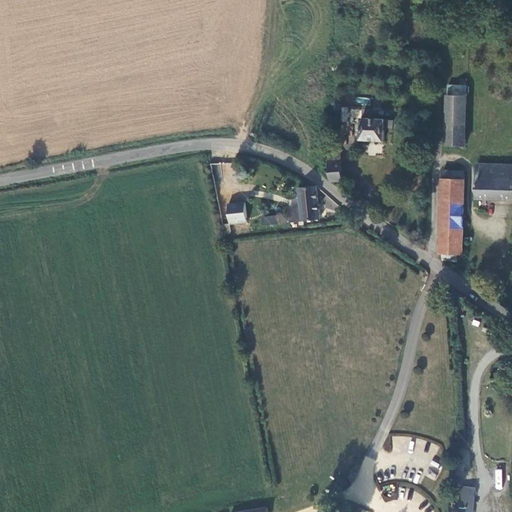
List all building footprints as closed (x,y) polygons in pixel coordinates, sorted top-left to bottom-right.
[(511,84),(511,63),(484,54),(476,77),(510,89),(511,84)] [(449,83),(448,94),(465,95),(466,84),(449,83)] [(464,145),(465,95),(448,94),(447,113),(446,144),(464,145)] [(385,130),(389,130),(392,130),(392,123),(389,123),(362,121),(361,142),(384,143),(385,130)] [(511,150),(478,148),(477,163),(511,165),(511,150)] [(342,151),(329,151),(329,163),(341,163),(342,151)] [(341,163),(329,163),(329,176),(329,183),(341,183),(341,163)] [(511,165),(477,163),(475,197),(511,199),(511,165)] [(450,172),(443,171),(438,253),(442,253),(454,254),(459,254),(463,181),(449,180),(450,172)] [(463,172),(450,172),(449,180),(463,181),(463,172)] [(318,220),(315,187),(307,188),(298,188),(300,222),(318,220)] [(245,225),(244,205),(226,206),(228,226),(245,225)] [(278,222),(277,215),(261,216),(262,223),(278,222)] [(460,485),(456,511),(473,511),(476,487),(460,485)]
